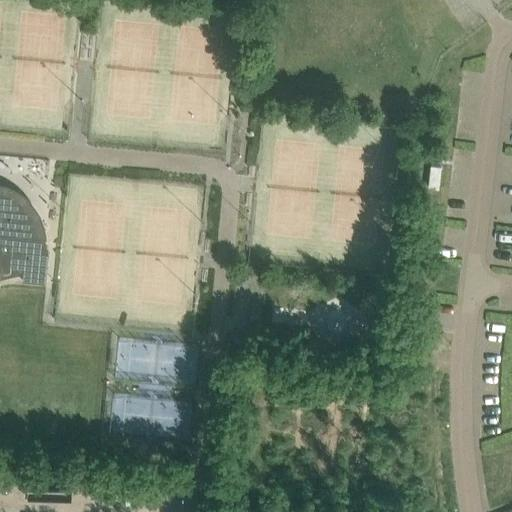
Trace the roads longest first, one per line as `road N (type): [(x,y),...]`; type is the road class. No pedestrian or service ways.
road 1 (residential): [(511,40),(499,57),(471,285)]
road 2 (residential): [(471,285),(461,442),(470,511)]
